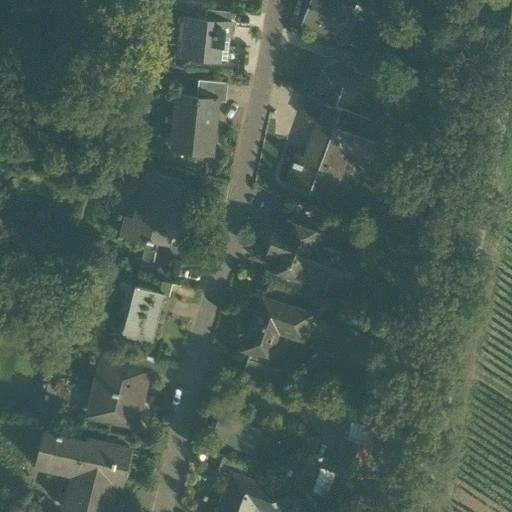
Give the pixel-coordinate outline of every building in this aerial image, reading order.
[(333,30),(345,35),(353,13),(354,11),(353,11),(323,0),(311,0),(304,19),(318,24),(319,20),(334,26),(333,30)] [(353,13),(370,20),(376,4),(364,0),(357,0),(353,11),(354,11),(353,13)] [(196,8),(195,19),(205,20),(206,9),(196,8)] [(232,12),(206,9),(205,20),(205,21),(231,23),(232,12)] [(219,59),(227,60),(229,45),(221,44),(222,35),(230,36),(231,24),(231,23),(205,21),(205,20),(195,19),(180,18),(178,40),(183,40),(181,56),(219,60),(219,59)] [(319,20),(318,24),(333,30),(334,26),(319,20)] [(304,83),(335,95),(340,82),(358,89),(364,72),(364,71),(347,65),(315,53),(304,83)] [(364,72),(387,80),(391,68),(351,54),(347,65),(364,71),(364,72)] [(217,101),(226,102),(228,82),(198,79),(197,97),(217,99),(217,101)] [(173,149),(212,153),(217,101),(217,99),(197,97),(178,95),(173,149)] [(318,123),(320,123),(328,104),(308,96),(300,116),(318,123)] [(328,104),(320,123),(318,123),(302,164),(294,161),(293,165),(286,184),(320,197),(322,192),(333,196),(346,161),(339,158),(342,148),(350,151),(377,161),(382,146),(367,140),(334,128),(342,109),(328,104)] [(346,161),(350,151),(342,148),(339,158),(346,161)] [(158,244),(168,247),(174,223),(172,222),(183,181),(146,171),(133,218),(125,216),(120,236),(147,243),(152,244),(153,242),(158,244)] [(385,219),(415,225),(421,191),(412,189),(415,175),(402,172),(402,174),(395,173),(393,185),(391,185),(385,219)] [(290,223),(313,232),(322,209),(299,201),(290,223)] [(308,270),(313,272),(322,246),(318,244),(321,235),(313,232),(290,223),(286,221),(282,233),(277,231),(268,253),(273,255),(269,266),(304,280),(308,270)] [(140,269),(151,271),(158,244),(153,242),(152,244),(147,243),(140,269)] [(356,259),(322,246),(313,272),(331,279),(346,284),(356,259)] [(322,302),(331,279),(313,272),(308,270),(304,280),(269,266),(264,279),(322,302)] [(171,292),(174,282),(141,273),(139,283),(171,292)] [(123,333),(152,340),(164,294),(140,288),(133,317),(128,315),(123,333)] [(243,349),(267,358),(277,330),(302,339),(311,314),(262,296),(243,349)] [(148,375),(164,379),(167,365),(131,356),(128,367),(148,372),(148,375)] [(244,370),(282,383),(286,372),(248,358),(244,370)] [(95,417),(135,426),(148,375),(148,372),(128,367),(102,360),(95,388),(102,389),(95,417)] [(214,437),(260,454),(271,426),(224,408),(214,437)] [(368,437),(371,424),(354,421),(352,434),(368,437)] [(35,465),(73,475),(75,466),(52,461),(58,435),(57,435),(43,432),(35,465)] [(74,495),(109,504),(114,484),(122,486),(131,450),(87,439),(86,442),(61,436),(62,434),(57,433),(57,435),(58,435),(52,461),(75,466),(80,468),(74,493),(74,495)] [(336,469),(367,476),(376,443),(344,436),(336,469)] [(367,476),(380,479),(388,446),(376,443),(367,476)] [(234,474),(249,479),(253,468),(223,457),(218,469),(234,475),(234,474)] [(293,483),(311,490),(320,468),(301,461),(293,483)] [(73,475),(69,491),(74,493),(80,468),(75,466),(73,475)] [(216,511),(256,511),(258,508),(267,511),(284,511),(291,495),(249,479),(234,474),(234,475),(224,500),(222,499),(216,511)] [(65,509),(75,511),(107,511),(109,504),(74,495),(74,493),(69,491),(65,509)]
